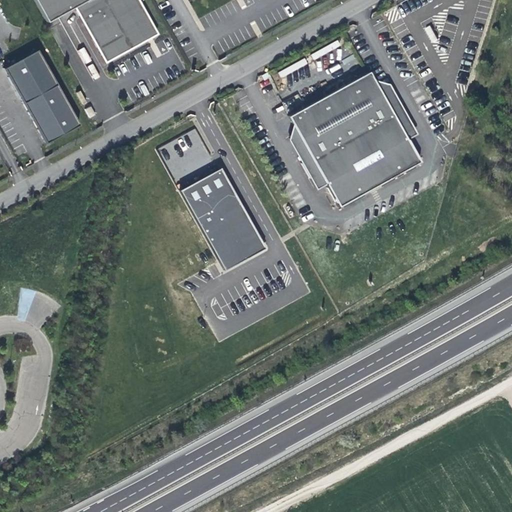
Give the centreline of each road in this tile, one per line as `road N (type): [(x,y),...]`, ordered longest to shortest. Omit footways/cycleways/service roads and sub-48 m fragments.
road 1 (motorway): [(511,287),(101,511)]
road 2 (residential): [(0,200),(361,0)]
road 3 (motorway): [(153,511),(511,316)]
road 4 (track): [(261,511),(511,380)]
